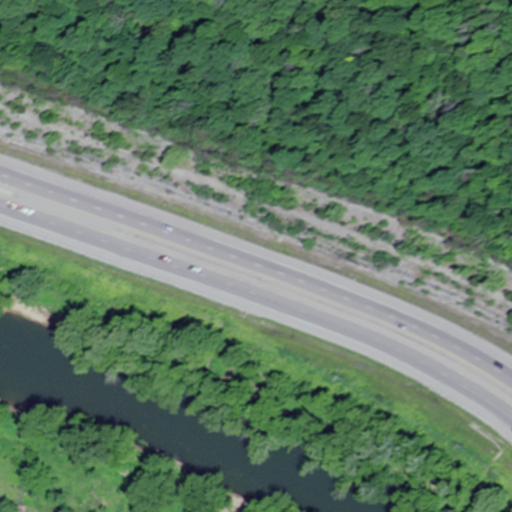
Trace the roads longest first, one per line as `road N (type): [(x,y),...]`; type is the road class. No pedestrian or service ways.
road 1 (trunk): [(0,211),(358,343),(511,429)]
road 2 (trunk): [(511,387),(389,321),(0,176)]
